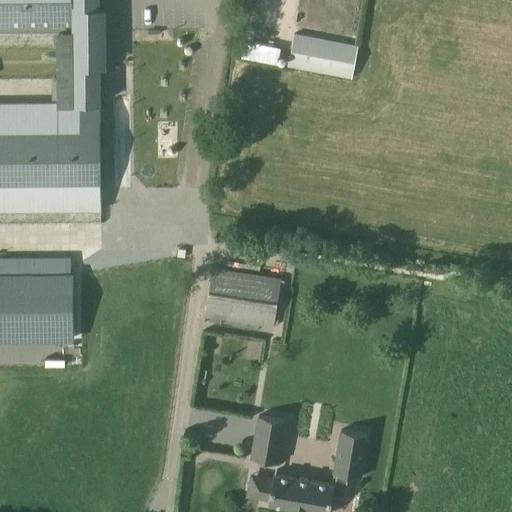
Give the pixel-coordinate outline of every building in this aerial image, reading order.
[(100,206),(99,82),(99,67),(98,8),(98,0),(0,0),(0,30),(53,30),(58,29),(59,46),(59,81),(59,103),(51,103),(0,103),(0,210),(100,210),(100,206)] [(260,11),(258,29),(268,30),(270,12),(260,11)] [(357,46),(291,34),(285,67),(351,79),(357,46)] [(212,267),(205,315),(268,325),(275,276),(212,267)] [(0,338),(73,338),(72,276),(0,276),(0,338)] [(257,415),(249,457),(276,462),(284,419),(257,415)] [(365,434),(339,429),(331,472),(332,472),(330,484),(272,473),(266,503),(289,507),(288,510),(297,511),(304,511),(304,510),(315,511),(326,511),(330,495),(341,497),(345,474),(357,476),(365,434)]
